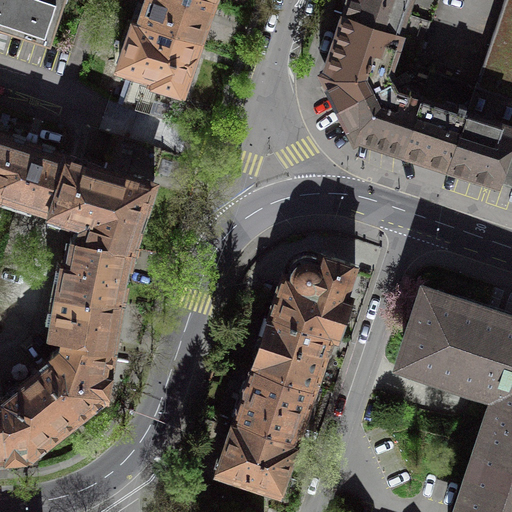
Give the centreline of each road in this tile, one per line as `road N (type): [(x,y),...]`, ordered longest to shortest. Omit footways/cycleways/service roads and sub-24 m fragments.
road 1 (residential): [(413,213),(313,511)]
road 2 (secondary): [(227,233),(201,279),(150,423),(109,476)]
road 3 (residential): [(262,99),(227,202),(227,233)]
